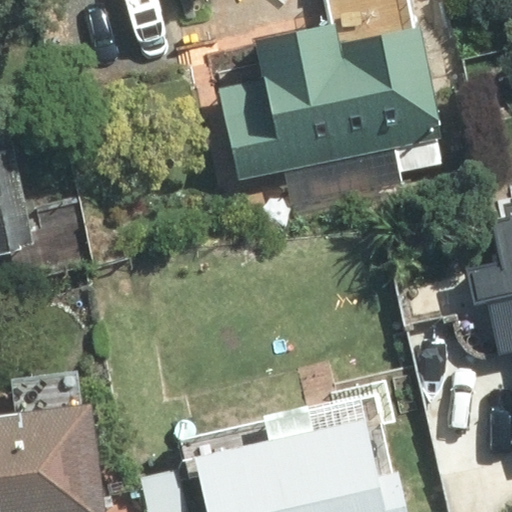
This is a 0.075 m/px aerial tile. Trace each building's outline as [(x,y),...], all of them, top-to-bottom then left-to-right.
[(511,18),(491,23),(497,51),(511,47),(511,18)] [(225,88),(245,177),(398,143),(402,168),(442,159),(436,136),(448,134),(424,28),(349,46),(344,25),(262,44),(269,78),(225,88)] [(12,118),(0,120),(0,252),(38,244),(12,118)] [(511,210),(457,220),(475,313),(511,306),(511,210)] [(81,406),(0,416),(0,511),(45,511),(45,508),(94,501),(81,406)] [(372,421),(201,459),(212,511),(411,511),(402,472),(385,476),(372,421)] [(187,511),(178,464),(147,471),(155,511),(187,511)]
